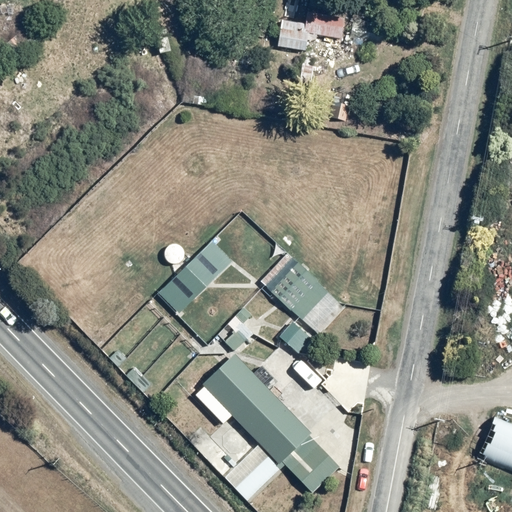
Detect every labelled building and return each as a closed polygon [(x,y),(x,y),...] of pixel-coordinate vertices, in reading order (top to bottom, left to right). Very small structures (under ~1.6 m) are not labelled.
[(313,53),(315,38),(343,41),(346,18),(318,14),(319,0),(282,0),(276,49),(313,53)] [(170,28),(154,30),(158,56),(174,54),(170,28)] [(5,47),(18,62),(39,44),(26,29),(5,47)] [(191,295),(194,298),(228,263),(208,243),(155,298),(172,314),(191,295)] [(282,252),(255,281),(313,336),(340,308),(282,252)] [(153,301),(141,290),(125,307),(137,318),(153,301)] [(241,324),(221,342),(232,355),(252,337),(241,324)] [(313,341),(293,324),(279,340),(298,358),(313,341)] [(229,352),(197,384),(228,415),(198,445),(225,473),(221,477),(244,501),(278,466),(307,496),(337,467),(287,416),(297,406),(282,390),(274,397),(229,352)] [(511,423),(481,409),(463,448),(485,458),(479,471),(507,484),(511,474),(511,423)]
